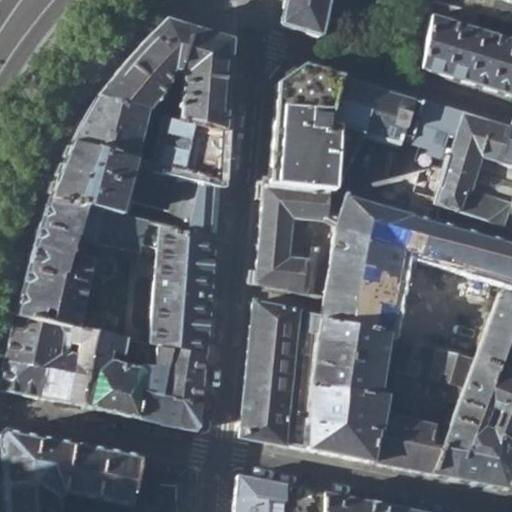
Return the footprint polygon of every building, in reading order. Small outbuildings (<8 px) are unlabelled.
[(282,0),(278,21),(278,23),(279,24),(280,27),(319,39),(327,0),(282,0)] [(511,0),(439,0),(438,3),(474,10),(511,18),(511,0)] [(433,2),(430,17),(471,29),(474,10),(438,3),(433,2)] [(420,70),(508,97),(511,80),(511,41),(505,39),(471,29),(430,17),(420,70)] [(111,78),(93,101),(145,114),(163,92),(168,73),(176,75),(189,33),(161,25),(111,78)] [(227,45),(189,33),(176,75),(179,80),(175,122),(220,133),(227,45)] [(274,84),(267,185),(326,191),(331,192),(346,161),(359,136),(325,126),(339,79),(300,67),(274,84)] [(418,102),(339,79),(325,126),(359,136),(395,146),(397,138),(407,141),(418,102)] [(79,124),(67,146),(132,163),(143,121),(145,114),(93,101),(79,124)] [(511,130),(418,102),(407,141),(441,151),(438,158),(444,160),(434,189),(429,204),(504,226),(508,214),(511,215),(511,130)] [(145,114),(143,121),(154,124),(157,117),(145,114)] [(161,137),(166,119),(157,117),(154,124),(152,135),(161,137)] [(216,184),(220,133),(175,122),(166,119),(161,137),(154,168),(216,184)] [(56,172),(46,200),(97,212),(212,239),(216,184),(154,168),(132,163),(67,146),(56,172)] [(434,189),(444,160),(438,158),(423,154),(423,155),(414,152),(406,179),(422,185),(434,189)] [(343,193),(413,213),(422,185),(406,179),(346,161),(331,192),(343,193)] [(320,300),(318,316),(317,320),(386,336),(390,314),(400,314),(410,253),(403,251),(414,216),(415,214),(413,213),(343,193),(339,197),(331,231),(333,232),(331,241),(329,253),(328,257),(281,254),(285,214),(322,218),(326,191),(267,185),(262,185),(252,285),(320,300)] [(34,234),(12,317),(51,326),(89,334),(94,315),(78,310),(89,262),(90,262),(94,243),(88,242),(97,212),(46,200),(34,234)] [(148,347),(203,358),(212,239),(97,212),(88,242),(94,243),(138,254),(138,261),(152,263),(146,346),(148,347)] [(432,427),(389,416),(387,424),(376,422),(368,464),(504,491),(511,483),(511,243),(414,216),(403,251),(410,253),(511,283),(511,298),(497,293),(472,358),(401,340),(389,388),(393,390),(389,404),(436,417),(440,407),(445,408),(447,403),(454,406),(438,450),(428,447),(432,427)] [(324,239),(321,251),(329,253),(331,241),(324,239)] [(251,302),(238,438),(282,447),(293,349),(299,350),(298,359),(313,362),(316,335),(317,320),(318,316),(251,302)] [(51,326),(12,317),(0,375),(0,391),(36,398),(51,326)] [(303,451),(368,464),(376,422),(382,395),(374,394),(386,336),(317,320),(316,335),(313,362),(303,451)] [(89,334),(51,326),(36,398),(82,407),(98,336),(89,334)] [(146,346),(98,336),(82,407),(137,419),(144,393),(148,347),(146,346)] [(203,358),(148,347),(144,393),(200,405),(203,358)] [(293,349),(282,447),(303,451),(313,362),(298,359),(299,350),(293,349)] [(200,405),(144,393),(137,419),(193,432),(198,429),(200,405)] [(149,511),(154,462),(2,432),(0,433),(0,478),(3,511),(149,511)] [(188,469),(154,462),(149,511),(192,511),(195,476),(188,469)] [(234,477),(231,511),(320,511),(320,495),(234,477)] [(408,511),(320,495),(320,511),(408,511)]
